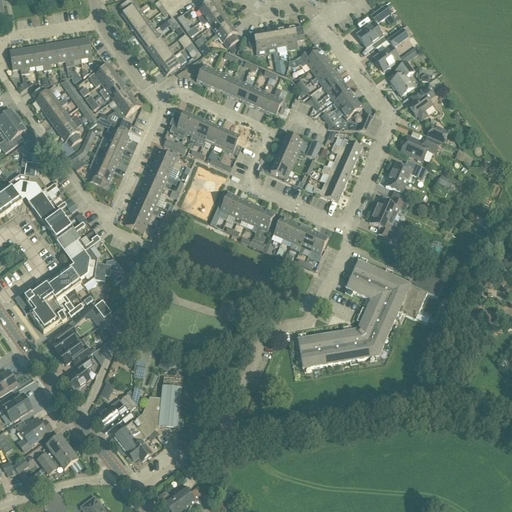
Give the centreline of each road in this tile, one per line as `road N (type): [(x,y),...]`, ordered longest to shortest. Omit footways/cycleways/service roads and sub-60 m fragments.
road 1 (residential): [(107,225),(1,67),(4,40),(100,21)]
road 2 (track): [(511,424),(450,409),(419,411),(241,445)]
road 3 (residential): [(221,434),(264,332),(307,322),(346,238)]
road 4 (residential): [(344,226),(390,117),(315,17)]
road 5 (primary): [(117,471),(0,313)]
road 6 (residential): [(267,136),(252,183),(344,226)]
road 7 (residential): [(155,94),(157,121),(107,225)]
road 8 (residential): [(0,507),(117,471)]
road 9 (residential): [(155,94),(185,96),(267,136)]
